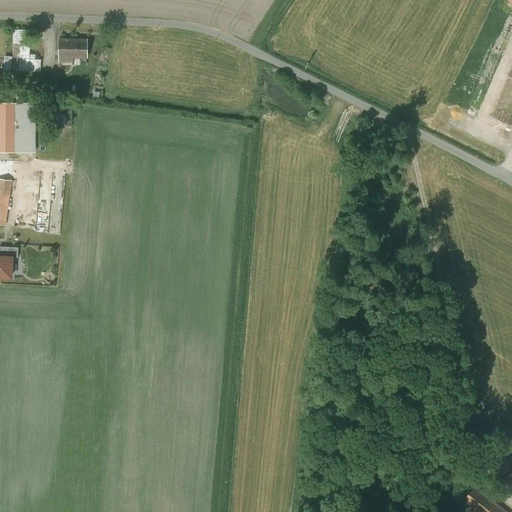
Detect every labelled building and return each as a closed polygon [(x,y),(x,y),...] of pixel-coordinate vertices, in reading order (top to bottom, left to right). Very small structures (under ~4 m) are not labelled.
[(6,54),(5,75),(20,75),(21,70),(43,70),(43,58),(37,58),(37,53),(32,53),(32,28),(15,28),(14,55),(6,54)] [(86,39),(59,40),(59,62),(73,62),(73,58),(87,57),(86,39)] [(511,124),(511,77),(507,75),(490,116),(511,125),(511,124)] [(15,103),(0,103),(0,150),(32,152),(32,105),(15,105),(15,103)] [(65,125),(74,125),(74,103),(70,103),(69,115),(65,115),(65,125)] [(40,175),(38,231),(61,232),(63,176),(40,175)] [(11,180),(0,178),(0,224),(5,225),(11,180)] [(0,276),(11,277),(12,256),(0,255),(0,276)] [(436,371),(416,362),(412,371),(432,380),(436,371)] [(502,451),(489,456),(497,476),(510,471),(502,451)] [(506,511),(473,486),(463,499),(479,511),(506,511)]
